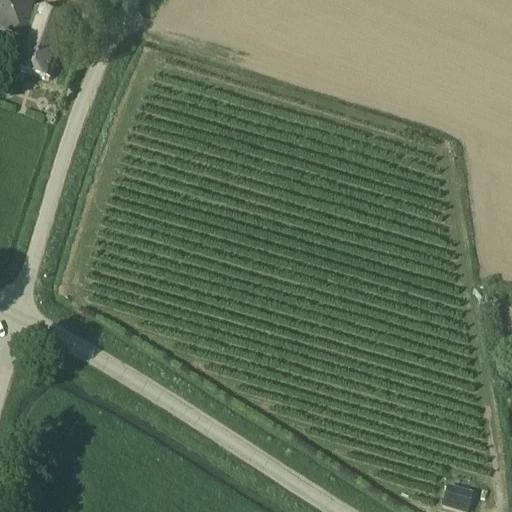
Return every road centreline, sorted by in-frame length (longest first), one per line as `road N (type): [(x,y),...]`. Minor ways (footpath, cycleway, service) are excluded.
road 1 (unclassified): [(338,511),(78,347),(15,316)]
road 2 (unclassified): [(15,316),(71,130),(130,0)]
